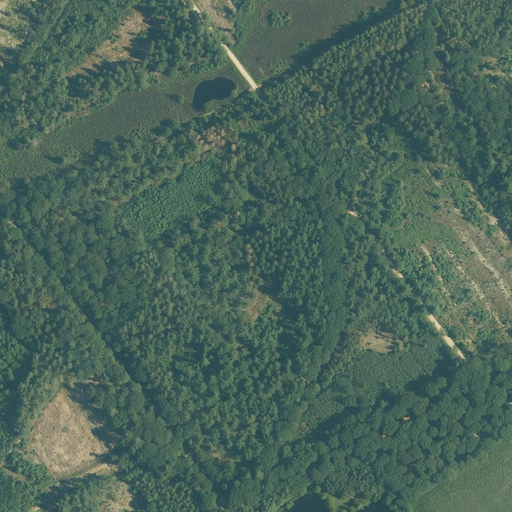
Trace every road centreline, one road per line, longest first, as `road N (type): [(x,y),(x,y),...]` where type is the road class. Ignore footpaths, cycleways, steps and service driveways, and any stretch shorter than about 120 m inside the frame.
road 1 (unclassified): [(189,0),(469,369)]
road 2 (unclassified): [(214,511),(469,369)]
road 3 (track): [(256,88),(30,207)]
road 4 (track): [(256,88),(428,0)]
road 5 (track): [(183,446),(102,340)]
